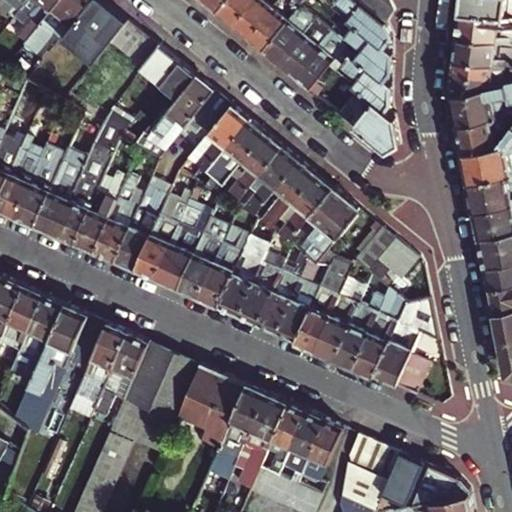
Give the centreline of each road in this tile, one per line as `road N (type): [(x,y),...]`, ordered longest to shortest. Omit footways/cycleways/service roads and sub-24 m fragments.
road 1 (residential): [(492,437),(447,434),(0,237)]
road 2 (residential): [(439,172),(361,171),(157,0)]
road 3 (residential): [(492,437),(439,172)]
road 4 (residential): [(439,172),(425,78),(430,0)]
road 5 (unknown): [(325,511),(371,401)]
